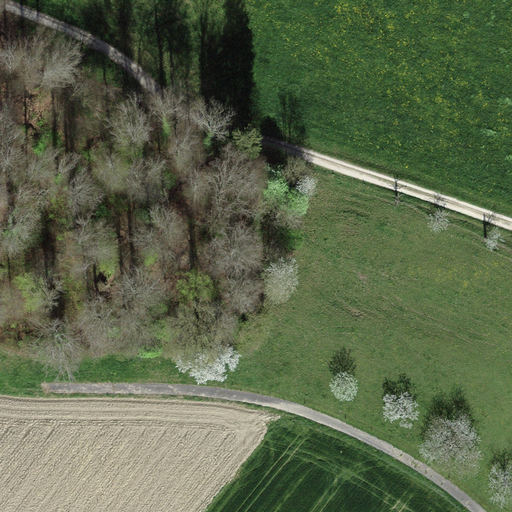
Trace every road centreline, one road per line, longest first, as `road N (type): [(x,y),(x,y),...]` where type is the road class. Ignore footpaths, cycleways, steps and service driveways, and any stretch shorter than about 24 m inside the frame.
road 1 (track): [(511,225),(177,114),(91,43),(0,4)]
road 2 (track): [(479,511),(395,452),(276,402),(184,389),(39,390)]
road 3 (track): [(0,58),(177,114)]
